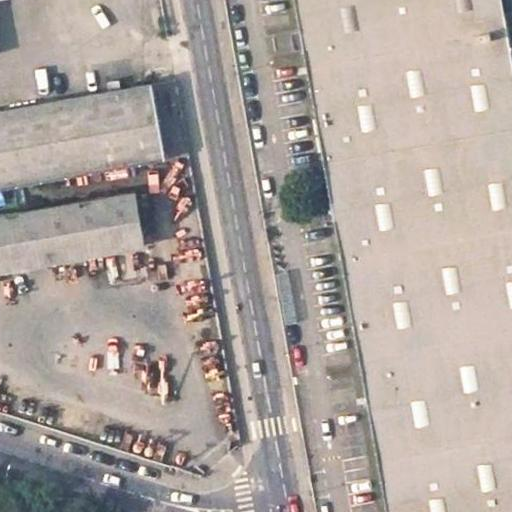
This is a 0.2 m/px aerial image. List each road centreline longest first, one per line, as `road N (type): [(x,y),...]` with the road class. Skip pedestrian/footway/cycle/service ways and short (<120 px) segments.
road 1 (secondary): [(261,364),(195,0)]
road 2 (residential): [(0,447),(208,511)]
road 3 (secondary): [(261,364),(271,510)]
road 4 (secondary): [(295,506),(261,364)]
